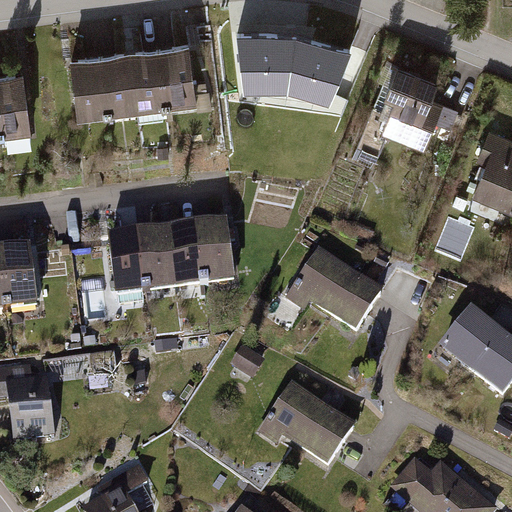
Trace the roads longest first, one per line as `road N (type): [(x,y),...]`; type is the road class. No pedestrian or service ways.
road 1 (residential): [(511,58),(368,0)]
road 2 (residential): [(511,468),(402,410)]
